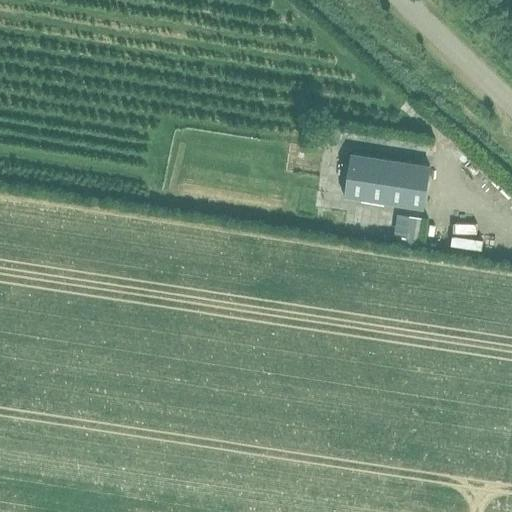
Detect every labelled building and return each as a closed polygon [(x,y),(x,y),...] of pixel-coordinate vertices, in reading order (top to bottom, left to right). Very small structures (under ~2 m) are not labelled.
[(331,129),(329,140),(340,142),(341,131),(331,129)] [(309,169),(310,152),(283,150),(282,167),(309,169)] [(351,153),(345,196),(424,208),(430,165),(351,153)] [(407,229),(405,241),(418,243),(420,231),(422,218),(409,216),(407,229)] [(447,242),(470,243),(471,219),(448,218),(447,242)]
